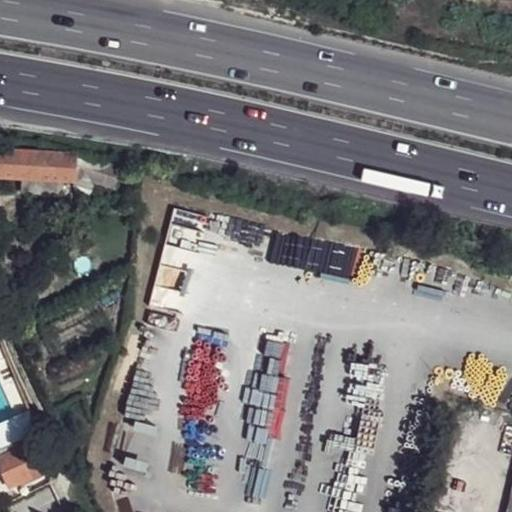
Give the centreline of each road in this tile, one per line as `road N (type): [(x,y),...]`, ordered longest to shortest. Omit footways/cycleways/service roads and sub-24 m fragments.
road 1 (motorway): [(0,80),(511,192)]
road 2 (motorway): [(511,120),(261,59),(0,11)]
